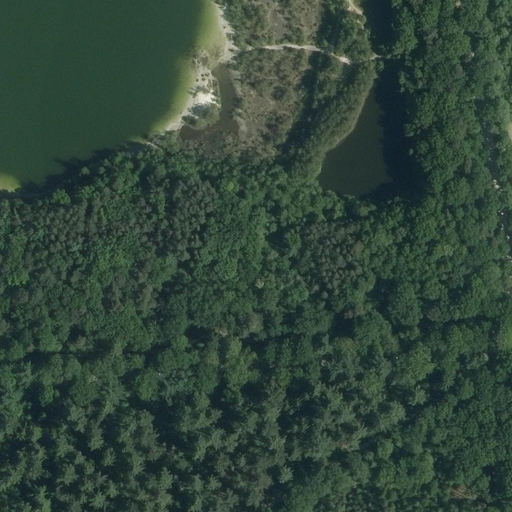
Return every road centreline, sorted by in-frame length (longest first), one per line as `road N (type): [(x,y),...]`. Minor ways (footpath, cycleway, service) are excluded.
road 1 (track): [(0,385),(511,346)]
road 2 (track): [(511,360),(412,413),(259,511)]
road 3 (unclassified): [(511,261),(464,0)]
